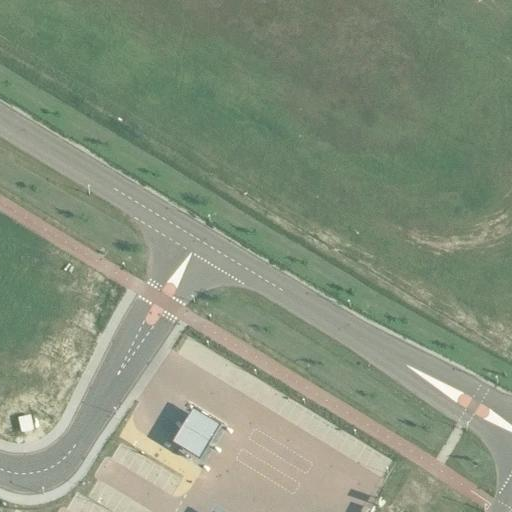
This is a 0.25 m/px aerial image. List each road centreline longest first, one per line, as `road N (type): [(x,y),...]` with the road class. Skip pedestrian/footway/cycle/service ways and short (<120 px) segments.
road 1 (tertiary): [(209,244),(416,369)]
road 2 (tertiary): [(0,118),(186,230)]
road 3 (unclassified): [(0,465),(21,473),(58,461),(136,343)]
road 4 (unclassified): [(186,230),(138,309),(136,343)]
road 5 (unclassified): [(136,343),(160,325),(209,244)]
road 6 (tertiary): [(416,369),(451,408),(511,445)]
